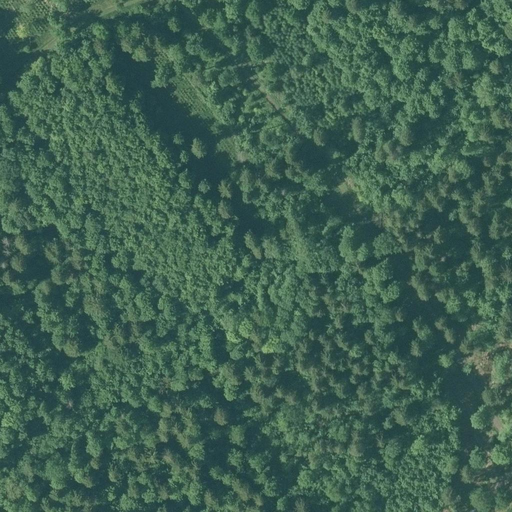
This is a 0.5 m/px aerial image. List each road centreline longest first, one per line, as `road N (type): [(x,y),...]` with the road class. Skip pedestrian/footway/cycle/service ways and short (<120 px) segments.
road 1 (track): [(511,448),(374,227),(281,110),(175,0)]
road 2 (track): [(0,92),(72,26),(128,0)]
